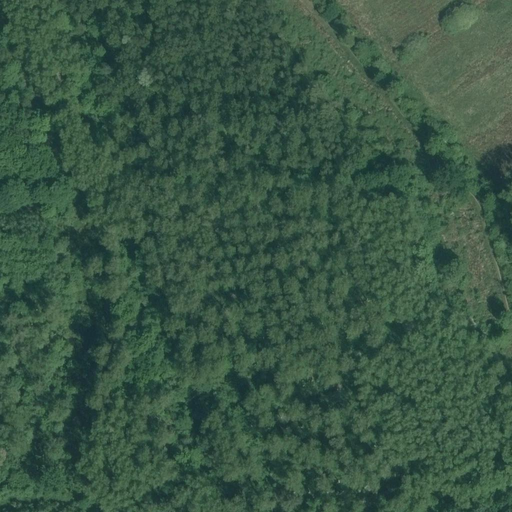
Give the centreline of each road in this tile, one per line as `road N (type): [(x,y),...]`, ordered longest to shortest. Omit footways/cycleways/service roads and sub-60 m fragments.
road 1 (track): [(110,497),(106,194),(29,0)]
road 2 (track): [(106,194),(330,187)]
